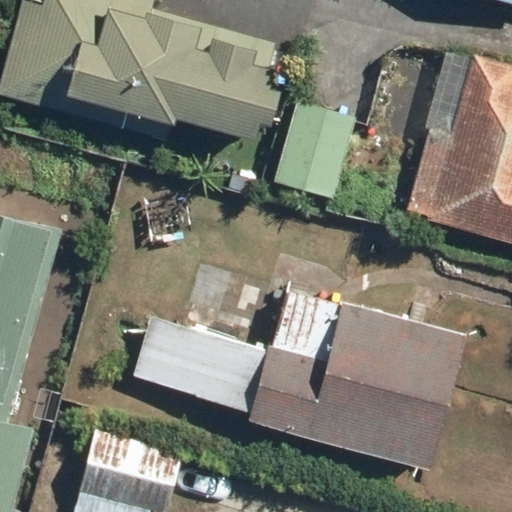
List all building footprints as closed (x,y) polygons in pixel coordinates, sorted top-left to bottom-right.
[(264,84),(275,42),(148,8),(149,0),(41,0),(41,2),(33,0),(20,0),(0,75),(0,91),(164,135),(169,115),(251,137),(256,120),(269,123),(279,88),(264,84)] [(405,210),(511,238),(511,60),(472,50),(450,131),(428,125),(405,210)] [(273,178),(329,196),(354,117),(297,99),(273,178)] [(0,511),(8,511),(32,427),(7,420),(62,224),(0,207),(0,511)] [(244,416),(425,468),(465,333),(287,282),(268,347),(192,325),(189,336),(143,322),(128,374),(246,408),(244,416)] [(70,511),(147,511),(148,509),(158,511),(163,511),(180,451),(94,427),(70,511)]
